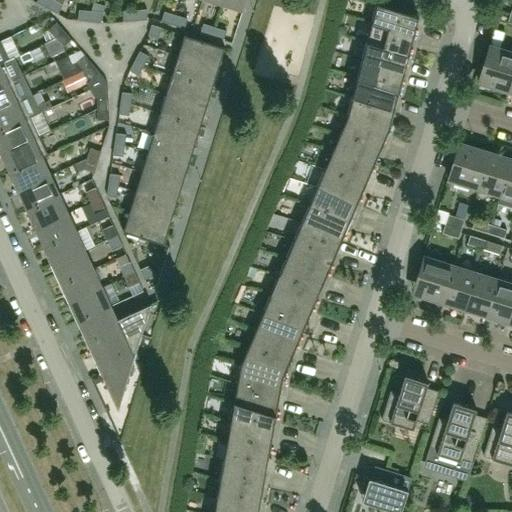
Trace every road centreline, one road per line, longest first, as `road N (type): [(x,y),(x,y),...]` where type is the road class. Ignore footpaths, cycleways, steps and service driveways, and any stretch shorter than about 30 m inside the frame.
road 1 (residential): [(125,511),(0,236)]
road 2 (residential): [(376,320),(442,104)]
road 3 (residential): [(315,511),(376,320)]
road 4 (residential): [(511,363),(376,320)]
